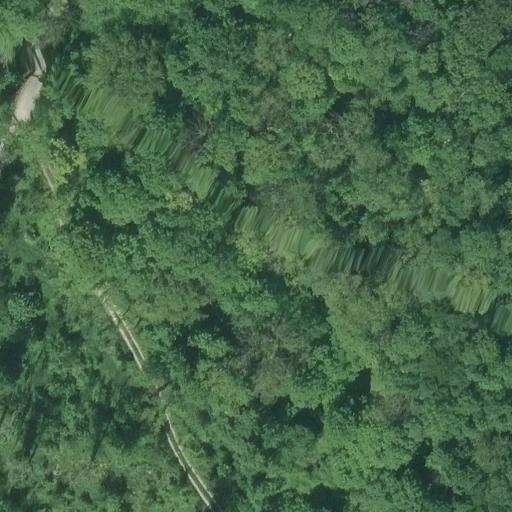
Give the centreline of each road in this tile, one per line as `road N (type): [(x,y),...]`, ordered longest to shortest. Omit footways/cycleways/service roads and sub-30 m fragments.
road 1 (track): [(15,107),(227,511)]
road 2 (unclassified): [(0,139),(65,0)]
